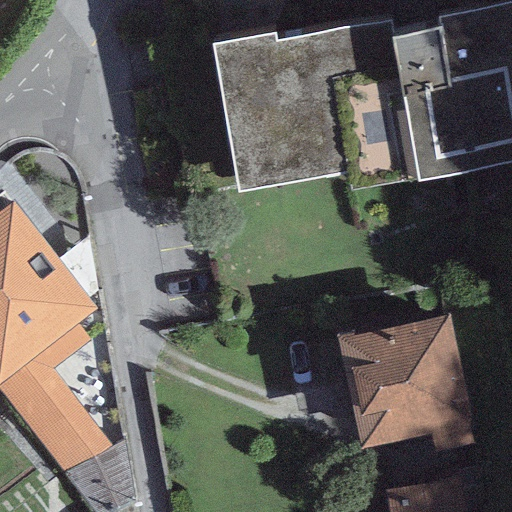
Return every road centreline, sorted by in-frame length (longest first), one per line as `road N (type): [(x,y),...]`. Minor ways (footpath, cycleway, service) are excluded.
road 1 (residential): [(93,35),(156,511)]
road 2 (residential): [(0,124),(93,35)]
